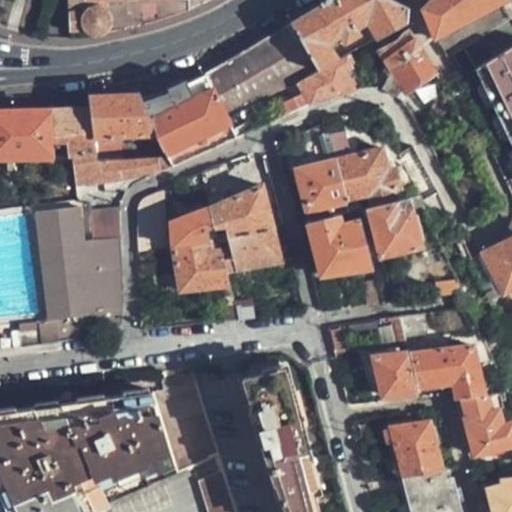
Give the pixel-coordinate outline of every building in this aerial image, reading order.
[(84,32),(91,36),(101,33),(105,29),(109,24),(110,18),(110,13),(105,6),(106,1),(106,0),(66,0),(66,31),(84,32)] [(404,25),(407,8),(390,0),(328,0),(288,24),(316,72),(346,56),(347,56),(404,25)] [(434,38),(476,10),(490,0),(429,0),(421,9),(434,38)] [(490,0),(476,10),(481,18),(505,3),(508,0),(490,0)] [(452,69),(461,82),(511,45),(511,15),(505,3),(481,18),(439,46),(449,64),(452,69)] [(227,121),(296,83),(316,72),(288,24),(202,75),(203,76),(223,114),(227,121)] [(406,29),(395,39),(377,51),(399,89),(407,89),(433,71),(406,29)] [(511,45),(461,82),(511,164),(511,45)] [(352,66),(347,56),(346,56),(316,72),(296,83),(309,106),(354,91),(343,70),(352,66)] [(174,166),(238,137),(227,121),(223,114),(203,76),(171,86),(141,96),(156,136),(162,149),(167,158),(174,166)] [(88,96),(89,108),(93,136),(156,136),(141,96),(141,94),(118,95),(88,96)] [(89,108),(52,109),(54,145),(67,145),(68,158),(68,160),(98,159),(93,136),(89,108)] [(52,109),(0,111),(0,158),(55,158),(54,145),(52,109)] [(345,129),(327,133),(332,153),(349,149),(345,129)] [(386,143),(339,154),(350,201),(369,196),(371,204),(412,194),(422,191),(416,179),(401,183),(397,164),(391,165),(386,143)] [(350,201),(339,154),(295,164),(307,212),(350,201)] [(68,160),(74,188),(111,181),(159,173),(157,158),(98,159),(68,160)] [(198,174),(202,186),(206,201),(221,194),(213,167),(198,174)] [(198,174),(182,181),(186,193),(202,186),(198,174)] [(137,207),(137,239),(161,234),(161,225),(161,223),(161,220),(162,217),(164,215),(167,212),(169,211),(173,201),(168,187),(147,196),(145,197),(144,198),(142,200),(141,201),(140,203),(139,204),(138,206),(137,207)] [(228,237),(272,229),(260,187),(208,208),(214,229),(214,230),(224,228),(226,237),(228,237)] [(371,204),(367,207),(380,257),(426,246),(412,194),(371,204)] [(169,225),(172,246),(209,240),(206,230),(214,229),(208,208),(169,225)] [(344,211),(306,219),(320,278),(376,268),(363,214),(345,217),(344,211)] [(118,243),(117,217),(91,218),(92,245),(118,243)] [(279,261),(272,229),(228,237),(231,248),(220,251),(226,271),(279,261)] [(511,287),(511,238),(482,253),(503,293),(511,287)] [(209,240),(172,246),(180,290),(229,285),(226,271),(220,251),(212,252),(209,240)] [(466,251),(460,240),(442,251),(446,260),(466,251)] [(123,316),(118,243),(92,245),(94,309),(0,320),(0,350),(104,336),(106,335),(109,333),(112,332),(114,330),(116,327),(118,325),(120,322),(121,319),(123,316)] [(446,260),(450,269),(469,259),(466,251),(446,260)] [(371,305),(380,304),(375,285),(368,286),(371,305)] [(239,320),(256,319),(252,302),(234,303),(239,320)] [(221,305),(224,322),(239,320),(234,303),(221,305)] [(402,314),(405,331),(408,341),(424,338),(431,332),(428,311),(402,314)] [(402,314),(392,316),(395,334),(405,331),(402,314)] [(453,384),(455,397),(463,397),(490,393),(478,339),(413,348),(422,387),(453,384)] [(382,398),(420,394),(409,348),(372,351),(382,398)] [(317,511),(283,371),(243,380),(285,511),(317,511)] [(104,482),(175,459),(154,389),(0,410),(0,507),(2,511),(109,511),(112,511),(109,499),(104,482)] [(490,393),(463,397),(467,415),(465,418),(475,455),(511,445),(511,417),(508,419),(501,390),(490,393)] [(389,422),(402,475),(448,469),(433,416),(389,422)] [(448,469),(402,475),(411,511),(464,511),(455,475),(449,476),(448,469)] [(236,511),(224,472),(199,479),(209,511),(236,511)] [(511,511),(511,473),(501,474),(502,480),(486,483),(492,511),(511,511)]
